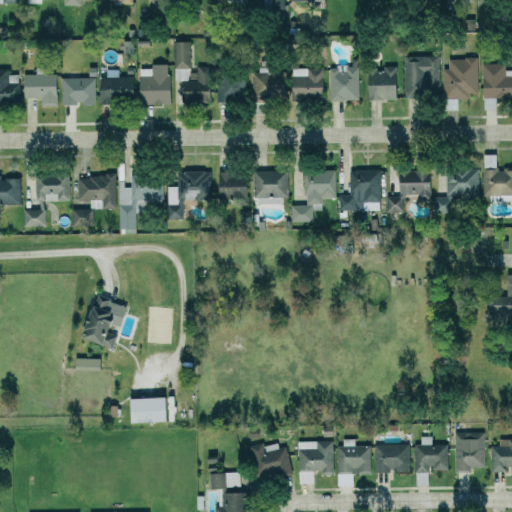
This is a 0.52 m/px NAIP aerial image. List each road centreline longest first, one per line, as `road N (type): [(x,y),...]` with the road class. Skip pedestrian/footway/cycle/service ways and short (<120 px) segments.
road 1 (residential): [(511,131),(0,139)]
road 2 (residential): [(282,511),(305,502),(511,497)]
